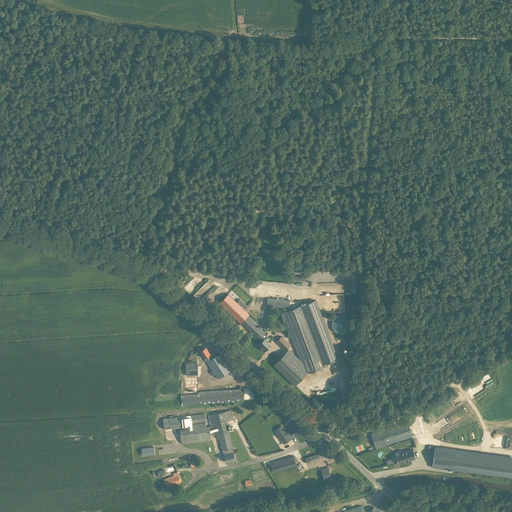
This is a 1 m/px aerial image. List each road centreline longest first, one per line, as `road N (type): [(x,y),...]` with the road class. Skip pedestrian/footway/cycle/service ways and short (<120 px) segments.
road 1 (unclassified): [(327,436),(156,274),(0,219)]
road 2 (track): [(362,291),(377,0)]
road 3 (track): [(511,36),(228,35)]
road 4 (track): [(139,265),(182,124),(228,35)]
road 5 (track): [(336,433),(414,405),(511,343)]
road 6 (track): [(362,291),(511,294)]
road 7 (track): [(336,433),(362,291)]
road 8 (unclassified): [(194,472),(261,461),(327,436)]
road 9 (unclassified): [(435,511),(386,491),(333,441)]
